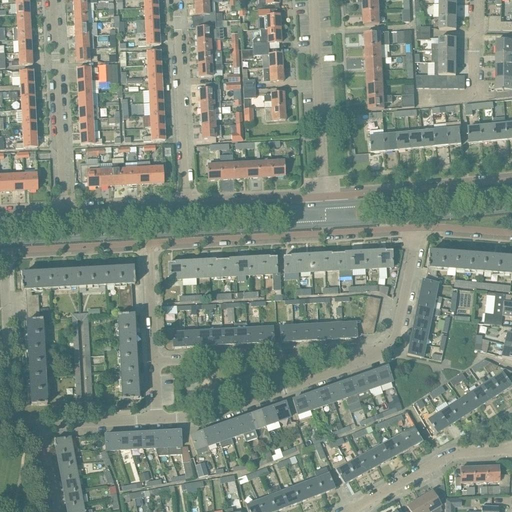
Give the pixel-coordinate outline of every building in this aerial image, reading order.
[(76,0),(73,0),(74,13),(87,12),(86,5),(95,5),(95,3),(112,2),(107,2),(106,0),(76,0)] [(143,0),(144,9),(157,8),(156,0),(143,0)] [(278,0),(258,0),(258,5),(254,11),(276,10),(275,4),(279,4),(278,0)] [(370,0),(363,0),(363,13),(373,13),(379,12),(378,0),(370,0)] [(402,11),(410,11),(410,1),(403,1),(404,11),(402,11)] [(29,2),(16,3),(16,16),(29,15),(29,2)] [(214,3),(195,4),(195,16),(202,16),(203,23),(222,22),(222,14),(209,15),(208,3),(214,3)] [(456,18),(457,5),(439,5),(439,17),(456,18)] [(157,8),(144,9),(144,22),(158,21),(157,8)] [(280,30),(280,16),(279,10),(276,10),(254,11),(254,12),(257,12),(258,31),(280,30)] [(410,11),(402,11),(402,23),(411,23),(410,11)] [(94,24),(93,12),(87,12),(74,13),(74,25),(94,24)] [(379,12),(373,13),(363,13),(364,26),(380,25),(379,12)] [(29,15),(16,16),(17,28),(13,28),(13,29),(30,28),(29,15)] [(456,18),(439,17),(439,31),(456,31),(456,18)] [(511,23),(504,23),(504,18),(501,18),(501,24),(488,23),(488,31),(511,31),(511,23)] [(144,22),(145,34),(159,34),(158,21),(144,22)] [(222,22),(203,23),(203,29),(196,29),(197,42),(216,41),(216,29),(223,29),(222,22)] [(416,22),(417,34),(430,34),(431,28),(421,28),(421,22),(416,22)] [(75,38),(96,37),(95,24),(94,24),(74,25),(75,38)] [(31,40),(30,28),(13,29),(14,41),(31,40)] [(267,50),(267,44),(281,43),(280,30),(259,31),(260,38),(255,38),(252,42),(252,51),(253,51),(267,50)] [(365,47),(381,46),(389,46),(388,33),(365,34),(365,47)] [(159,46),(159,34),(145,34),(145,42),(138,43),(138,48),(159,46)] [(75,38),(76,51),(89,50),(88,37),(96,37),(75,38)] [(432,51),(456,51),(456,39),(440,39),(439,45),(432,45),(432,51)] [(31,40),(14,41),(18,41),(18,54),(31,53),(31,40)] [(216,41),(197,42),(197,54),(217,53),(216,41)] [(496,54),(511,53),(511,41),(496,41),(496,54)] [(366,60),(381,59),(381,46),(365,47),(366,60)] [(89,58),(89,50),(76,51),(76,64),(97,62),(96,58),(89,58)] [(254,60),(254,57),(253,51),(252,51),(241,52),(241,61),(254,60)] [(456,51),(432,51),(433,51),(433,63),(436,64),(456,64),(456,51)] [(31,53),(18,54),(19,62),(11,62),(11,67),(19,66),(19,67),(32,66),(31,53)] [(146,58),(147,66),(160,66),(160,53),(138,54),(138,59),(146,58)] [(222,64),(221,53),(217,53),(211,53),(197,54),(198,66),(222,65),(222,64)] [(511,53),(496,54),(496,66),(511,66),(511,53)] [(262,70),(282,69),(282,55),(269,56),(268,56),(268,69),(262,70)] [(407,70),(413,70),(412,57),(406,58),(402,58),(403,70),(407,70)] [(366,60),(367,73),(382,72),(381,59),(366,60)] [(453,77),(456,77),(456,64),(436,64),(436,76),(439,76),(442,76),(448,76),(453,77)] [(222,65),(198,66),(199,78),(212,77),(212,72),(222,71),(222,65)] [(161,78),(160,66),(147,66),(147,79),(161,78)] [(511,66),(496,66),(496,78),(511,78),(511,66)] [(77,70),(77,83),(90,82),(90,74),(97,74),(97,69),(87,69),(77,70)] [(283,82),(282,69),(262,70),(263,83),(269,83),(283,82)] [(242,71),(243,90),(255,90),(255,80),(247,81),(247,71),(242,71)] [(20,86),(33,85),(33,72),(19,73),(12,73),(12,78),(20,78),(20,86)] [(382,72),(367,73),(367,85),(383,84),(382,72)] [(148,92),(162,91),(161,78),(147,79),(148,92)] [(511,78),(496,78),(496,92),(498,92),(498,93),(497,93),(498,99),(511,97),(511,78)] [(91,95),(90,82),(77,83),(78,95),(91,95)] [(240,91),(240,83),(225,84),(226,91),(240,91)] [(200,104),(220,103),(220,102),(219,84),(205,85),(206,91),(199,91),(200,104)] [(383,84),(367,85),(368,98),(383,97),(383,84)] [(21,98),(34,98),(33,85),(20,86),(21,98)] [(402,96),(414,96),(413,86),(402,87),(402,96)] [(244,110),(248,110),(248,99),(256,99),(255,90),(243,90),(244,110)] [(149,104),(162,104),(162,91),(148,92),(149,104)] [(264,109),(284,108),(284,94),(263,95),(264,103),(270,103),(271,109),(264,109)] [(79,108),(91,107),(91,95),(78,95),(79,108)] [(414,108),(414,96),(402,96),(402,109),(414,108)] [(392,103),(392,97),(383,97),(368,98),(369,111),(384,110),(384,103),(392,103)] [(21,111),(35,110),(34,98),(21,98),(21,111)] [(200,104),(201,116),(214,115),(214,109),(221,109),(220,103),(200,104)] [(149,117),(163,116),(162,104),(149,104),(149,117)] [(472,111),(479,110),(478,104),(465,106),(466,117),(472,116),(472,111)] [(98,120),(98,107),(91,107),(79,108),(79,121),(92,120),(98,120)] [(285,121),(284,108),(264,109),(265,122),(271,122),(285,121)] [(35,123),(35,110),(21,111),(22,124),(35,123)] [(254,123),(253,110),(248,110),(244,110),(244,124),(254,123)] [(236,126),(242,126),(241,114),(232,114),(232,121),(236,121),(236,126)] [(201,128),(215,127),(214,115),(201,116),(201,128)] [(164,129),(163,116),(149,117),(143,117),(143,128),(150,128),(150,130),(164,129)] [(80,133),(93,133),(92,120),(79,121),(80,133)] [(23,136),(36,136),(35,123),(22,124),(23,136)] [(434,132),(436,148),(448,147),(447,130),(446,127),(446,124),(434,125),(434,132)] [(507,141),(506,125),(493,126),(495,142),(507,141)] [(243,142),(242,126),(236,126),(237,134),(231,135),(231,142),(243,142)] [(493,126),(481,127),(482,143),(495,142),(493,126)] [(220,133),(220,127),(215,127),(201,128),(202,140),(215,139),(215,134),(220,133)] [(447,130),(446,127),(447,130),(448,147),(461,145),(460,129),(447,130)] [(469,145),(482,143),(481,127),(468,128),(469,145)] [(138,138),(138,143),(165,142),(164,129),(150,130),(151,138),(138,138)] [(434,132),(421,133),(423,149),(436,148),(434,132)] [(93,133),(80,133),(81,146),(101,145),(101,141),(93,141),(93,133)] [(421,133),(409,134),(410,150),(423,149),(421,133)] [(409,134),(396,135),(398,151),(410,150),(409,134)] [(396,135),(384,136),(385,153),(398,151),(396,135)] [(37,149),(36,136),(23,136),(23,144),(15,145),(16,150),(23,149),(37,149)] [(385,153),(384,136),(370,138),(371,148),(372,148),(373,154),(385,153)] [(22,153),(23,159),(29,158),(29,162),(35,161),(35,152),(22,153)] [(123,159),(111,160),(112,165),(113,187),(125,186),(124,165),(123,165),(123,159)] [(97,160),(85,160),(85,166),(79,166),(80,184),(87,184),(87,188),(100,187),(99,172),(99,166),(99,165),(97,165),(97,160)] [(221,181),(220,160),(207,161),(208,181),(221,181)] [(220,160),(221,181),(234,180),(233,164),(220,165),(220,160)] [(271,162),(258,163),(259,179),(272,178),(271,162)] [(271,162),(272,178),(285,177),(284,162),(271,162)] [(246,164),(246,179),(259,179),(258,163),(246,164)] [(234,180),(246,179),(246,164),(233,164),(234,180)] [(99,166),(99,172),(100,187),(113,187),(112,165),(111,165),(99,166)] [(125,186),(138,185),(137,169),(125,170),(124,165),(125,186)] [(150,169),(151,185),(163,184),(163,168),(150,169)] [(150,169),(137,169),(138,185),(151,185),(150,169)] [(37,175),(24,176),(25,192),(37,191),(37,175)] [(0,192),(12,192),(11,176),(0,176),(0,192)] [(11,176),(12,192),(25,192),(24,176),(11,176)] [(378,254),(379,269),(393,268),(393,266),(392,266),(391,253),(392,253),(392,252),(385,253),(378,254)] [(511,259),(429,253),(428,259),(427,269),(511,275),(511,259)] [(364,254),(351,255),(352,271),(365,270),(364,254)] [(379,269),(378,254),(364,254),(365,270),(379,269)] [(331,256),(324,256),(325,272),(338,271),(337,255),(331,255),(331,256)] [(337,255),(338,271),(352,271),(351,255),(344,255),(337,255)] [(324,256),(310,257),(311,273),(325,272),(324,256)] [(310,257),(297,258),(298,274),(311,273),(310,257)] [(263,260),(264,275),(272,275),(273,291),(281,290),(280,275),(278,275),(277,272),(276,272),(276,269),(276,260),(276,258),(269,259),(263,260)] [(298,274),(297,258),(290,258),(283,258),(283,259),(284,259),(284,272),(284,275),(298,274)] [(249,261),(250,276),(264,275),(263,260),(249,261)] [(209,278),(223,278),(222,261),(215,262),(208,263),(209,278)] [(222,261),(223,278),(237,277),(236,261),(228,262),(228,261),(222,261)] [(237,277),(250,276),(249,261),(236,261),(237,277)] [(196,279),(209,278),(208,263),(195,264),(196,279)] [(182,280),(181,264),(175,265),(175,264),(167,264),(167,266),(168,266),(169,278),(168,278),(168,281),(178,280),(182,280)] [(182,280),(196,279),(195,264),(181,264),(182,280)] [(133,270),(105,271),(106,286),(125,285),(131,285),(134,285),(134,275),(133,275),(133,270)] [(105,271),(77,273),(78,288),(106,286),(105,271)] [(49,274),(50,290),(78,288),(77,273),(49,274)] [(49,274),(21,276),(22,281),(21,281),(22,291),(25,291),(31,291),(50,290),(49,274)] [(385,279),(378,278),(378,286),(378,293),(386,296),(389,289),(384,287),(385,279)] [(510,287),(454,281),(453,287),(510,293),(510,287)] [(422,282),(419,294),(442,299),(442,298),(435,297),(437,285),(423,282),(422,282)] [(183,303),(197,302),(197,296),(196,290),(183,291),(183,297),(183,303)] [(440,305),(442,299),(419,294),(417,307),(439,311),(440,305)] [(486,296),(483,324),(486,324),(502,326),(503,317),(511,317),(511,303),(504,303),(505,295),(497,295),(497,297),(486,296)] [(366,303),(379,306),(380,300),(368,297),(366,303)] [(378,312),(379,306),(366,303),(365,309),(378,312)] [(228,322),(234,322),(233,309),(233,304),(225,304),(226,309),(227,309),(228,322)] [(177,312),(183,311),(183,307),(162,308),(163,315),(177,314),(177,312)] [(439,311),(417,307),(414,319),(430,322),(431,316),(439,317),(440,311),(439,311)] [(378,312),(365,309),(364,315),(377,318),(378,312)] [(375,324),(377,318),(364,315),(364,317),(363,321),(369,322),(375,324)] [(92,403),(87,316),(72,317),(77,404),(81,404),(77,321),(83,321),(87,403),(92,403)] [(117,316),(119,345),(134,344),(133,316),(120,316),(117,316)] [(427,334),(430,322),(414,319),(412,331),(427,334)] [(42,321),(39,321),(27,322),(28,350),(44,349),(42,321)] [(248,345),(247,330),(246,323),(234,324),(234,331),(235,345),(235,346),(235,345),(243,345),(248,345)] [(354,324),(342,325),(343,339),(343,340),(343,339),(352,339),(356,339),(356,335),(355,324),(354,324)] [(318,341),(318,342),(318,341),(323,340),(326,340),(326,341),(331,341),(330,325),(317,326),(318,341)] [(342,325),(330,325),(331,341),(331,340),(338,340),(343,340),(343,339),(342,325)] [(317,326),(305,327),(306,341),(306,342),(306,341),(313,341),(318,342),(318,341),(317,326)] [(281,343),(288,342),(288,343),(293,343),(293,342),(293,327),(280,328),(281,344),(281,343)] [(293,327),(293,342),(293,343),(294,343),(294,342),(301,342),(306,342),(306,341),(305,327),(293,327)] [(259,329),(260,344),(260,345),(260,344),(269,344),(273,344),(272,328),(259,329)] [(247,330),(248,345),(255,344),(260,345),(260,344),(259,329),(247,330)] [(223,347),(223,346),(222,331),(209,332),(210,347),(218,346),(223,347)] [(223,346),(223,347),(223,346),(230,346),(235,346),(235,345),(234,331),(222,331),(223,346)] [(427,334),(412,331),(409,343),(425,346),(427,334)] [(197,333),(198,347),(198,348),(198,347),(205,347),(210,347),(209,332),(197,333)] [(184,333),(172,334),(173,349),(180,348),(185,349),(185,348),(184,333)] [(198,347),(197,333),(184,333),(185,348),(185,349),(186,349),(186,348),(193,348),(198,348),(198,347)] [(489,342),(481,340),(476,339),(475,350),(480,351),(480,353),(486,354),(489,342)] [(425,346),(409,343),(407,356),(422,359),(425,346)] [(119,345),(121,373),(136,372),(134,344),(119,345)] [(511,347),(505,346),(501,358),(511,360),(511,347)] [(44,349),(28,350),(30,378),(45,377),(44,349)] [(441,356),(432,355),(431,361),(440,363),(441,356)] [(484,368),(480,363),(471,369),(474,374),(484,368)] [(375,372),(375,371),(375,372),(380,387),(392,383),(387,367),(382,370),(375,372)] [(502,374),(492,380),(500,394),(511,387),(509,383),(511,381),(511,380),(511,373),(503,370),(502,374)] [(121,373),(122,401),(137,400),(136,372),(121,373)] [(368,391),(380,387),(375,372),(370,374),(363,376),(368,391)] [(368,391),(363,376),(358,378),(352,380),(351,380),(351,381),(356,395),(359,402),(371,398),(368,391)] [(453,387),(462,382),(459,376),(450,382),(453,387)] [(45,377),(30,378),(31,406),(36,406),(47,406),(45,377)] [(490,401),(500,394),(492,380),(486,384),(482,378),(477,381),(479,385),(490,401)] [(356,395),(351,381),(351,380),(346,382),(340,385),(340,384),(339,384),(340,385),(345,399),(356,395)] [(328,388),(328,389),(333,404),(345,399),(340,385),(339,384),(335,386),(328,389),(328,388)] [(479,408),(490,401),(479,385),(481,387),(470,394),(479,408)] [(328,389),(328,388),(323,390),(316,393),(316,392),(316,393),(321,408),(327,406),(328,409),(329,409),(330,412),(335,410),(333,404),(328,389)] [(434,399),(441,395),(437,390),(431,394),(434,399)] [(321,408),(316,393),(316,392),(311,394),(311,395),(305,397),(304,396),(304,397),(310,412),(321,408)] [(459,401),(468,415),(479,408),(470,394),(459,401)] [(293,400),(292,400),(298,416),(305,414),(306,417),(311,415),(310,412),(304,397),(304,396),(299,398),(299,399),(293,401),(293,400)] [(388,411),(390,415),(402,411),(399,403),(397,396),(391,398),(395,408),(388,411)] [(421,401),(416,403),(420,410),(425,407),(421,401)] [(449,408),(457,422),(468,415),(459,401),(449,408)] [(279,406),(273,408),(273,407),(272,407),(273,408),(278,423),(290,419),(284,403),(279,405),(279,406)] [(278,423),(273,408),(272,407),(268,410),(261,412),(261,411),(261,412),(262,416),(266,427),(278,423)] [(438,414),(447,428),(457,422),(449,408),(438,414)] [(266,427),(262,416),(261,412),(261,411),(256,414),(250,416),(249,415),(249,416),(251,422),(255,431),(266,427)] [(379,420),(390,415),(388,411),(377,416),(379,420)] [(412,430),(403,435),(410,449),(422,443),(414,429),(415,428),(408,414),(405,416),(412,430)] [(447,428),(438,414),(427,421),(436,435),(447,428)] [(251,422),(249,416),(249,415),(244,418),(238,420),(238,419),(237,419),(238,420),(243,435),(246,443),(257,439),(255,431),(251,422)] [(401,415),(394,418),(396,423),(397,423),(398,426),(398,427),(403,425),(401,421),(403,421),(401,415)] [(384,428),(387,427),(396,423),(394,418),(385,422),(382,423),(384,428)] [(243,435),(238,420),(237,419),(233,422),(226,424),(226,423),(226,424),(231,439),(243,435)] [(231,439),(226,424),(226,423),(221,426),(214,428),(218,440),(219,443),(221,449),(233,445),(231,439)] [(332,438),(344,434),(340,423),(334,425),(337,431),(331,434),(332,438)] [(340,423),(344,434),(355,430),(353,425),(342,429),(340,423)] [(208,447),(219,443),(218,440),(214,428),(209,430),(203,432),(202,432),(203,432),(208,447)] [(358,432),(361,438),(368,435),(365,429),(358,432)] [(188,448),(181,448),(180,431),(174,432),(167,433),(167,432),(167,433),(168,449),(168,456),(181,456),(185,476),(177,478),(179,482),(186,481),(185,480),(193,478),(188,448)] [(168,456),(168,449),(167,433),(167,432),(162,433),(155,433),(155,434),(155,449),(157,457),(168,456)] [(198,434),(191,437),(190,436),(197,456),(209,451),(208,447),(203,432),(202,432),(198,434)] [(361,438),(358,432),(352,435),(354,440),(361,438)] [(137,434),(130,435),(130,434),(130,435),(131,451),(143,450),(142,434),(142,433),(137,434)] [(155,449),(155,434),(155,433),(149,434),(142,434),(142,433),(142,434),(143,450),(155,449)] [(131,451),(130,435),(130,434),(124,435),(117,435),(118,451),(131,451)] [(118,451),(117,435),(112,436),(105,436),(105,435),(104,435),(105,452),(106,452),(118,451)] [(391,441),(399,455),(410,449),(403,435),(391,441)] [(55,448),(57,454),(72,451),(71,448),(69,438),(67,439),(55,441),(53,441),(55,448)] [(342,438),(334,442),(337,447),(344,444),(342,438)] [(388,461),(399,455),(391,441),(380,447),(388,461)] [(305,449),(303,444),(294,448),(295,449),(288,451),(289,456),(296,453),(296,452),(298,452),(305,449)] [(316,451),(320,461),(325,459),(320,446),(319,444),(314,446),(314,445),(305,449),(307,455),(316,451)] [(369,453),(377,467),(388,461),(380,447),(369,453)] [(307,455),(305,449),(298,452),(300,457),(307,455)] [(269,450),(262,452),(265,460),(266,462),(266,464),(273,462),(269,450)] [(59,468),(74,465),(72,451),(57,454),(59,468)] [(105,452),(101,453),(100,454),(103,460),(108,458),(106,452),(105,452)] [(366,474),(377,467),(369,453),(358,459),(366,474)] [(108,458),(103,460),(105,467),(111,465),(108,458)] [(283,462),(285,467),(292,465),(289,459),(283,462)] [(347,465),(355,480),(366,474),(358,459),(347,465)] [(278,470),(285,467),(283,462),(276,464),(278,470)] [(199,478),(208,476),(204,464),(196,466),(199,478)] [(77,478),(74,465),(59,468),(61,481),(77,478)] [(355,480),(347,465),(335,471),(343,486),(355,480)] [(499,467),(486,468),(486,483),(499,483),(499,467)] [(266,468),(259,471),(261,477),(268,474),(266,468)] [(317,480),(323,495),(335,490),(326,468),(314,473),(317,480)] [(461,484),(474,484),(473,468),(460,469),(461,484)] [(474,484),(486,483),(486,468),(473,468),(474,484)] [(249,481),(261,477),(259,471),(247,476),(249,481)] [(113,483),(110,473),(103,474),(108,485),(113,483)] [(137,476),(140,483),(149,480),(147,473),(137,476)] [(64,494),(79,491),(77,478),(61,481),(64,494)] [(305,484),(311,499),(323,495),(317,480),(305,484)] [(174,487),(174,495),(175,495),(174,493),(187,490),(186,484),(174,487)] [(299,504),(311,499),(305,484),(293,489),(299,504)] [(444,490),(444,486),(435,491),(441,500),(445,497),(444,490)] [(174,495),(174,487),(158,489),(159,495),(166,494),(166,497),(174,495)] [(269,498),(274,511),(278,511),(287,509),(281,493),(279,487),(267,491),(269,498)] [(509,487),(493,487),(493,496),(506,496),(508,495),(509,490),(509,487)] [(474,496),(474,488),(466,488),(466,491),(461,491),(461,496),(474,496)] [(158,489),(145,492),(146,497),(159,495),(158,489)] [(287,509),(299,504),(293,489),(281,493),(287,509)] [(64,494),(66,508),(82,505),(79,491),(64,494)] [(145,492),(133,494),(134,500),(146,497),(145,492)] [(439,511),(438,508),(440,506),(432,493),(419,500),(425,511),(439,511)] [(134,500),(133,494),(120,496),(121,504),(130,503),(130,500),(134,500)] [(117,498),(111,499),(111,500),(106,501),(107,506),(112,505),(113,511),(119,509),(117,498)] [(258,503),(261,511),(274,511),(269,498),(258,503)] [(425,511),(419,500),(407,507),(409,511),(425,511)] [(454,511),(454,500),(446,500),(445,511),(454,511)] [(261,511),(258,503),(245,507),(247,511),(261,511)]
